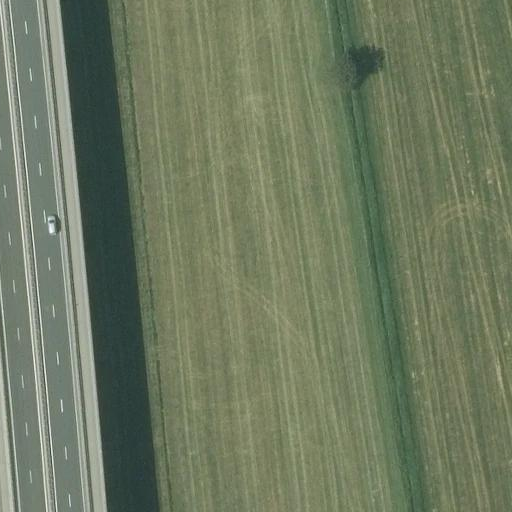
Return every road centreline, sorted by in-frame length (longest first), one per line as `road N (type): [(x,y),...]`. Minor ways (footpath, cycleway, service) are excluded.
road 1 (unclassified): [(96,511),(48,0)]
road 2 (trunk): [(69,511),(23,0)]
road 3 (trunk): [(0,149),(32,511)]
